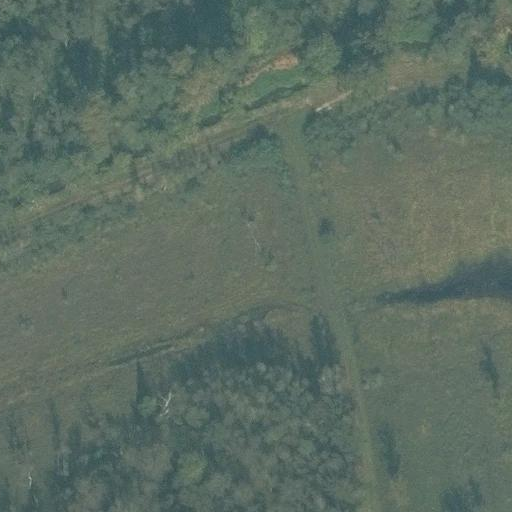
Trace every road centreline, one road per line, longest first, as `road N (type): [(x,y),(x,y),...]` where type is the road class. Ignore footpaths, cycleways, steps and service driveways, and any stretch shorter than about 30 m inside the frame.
road 1 (track): [(511,85),(424,70),(382,73),(0,237)]
road 2 (track): [(279,119),(320,274)]
